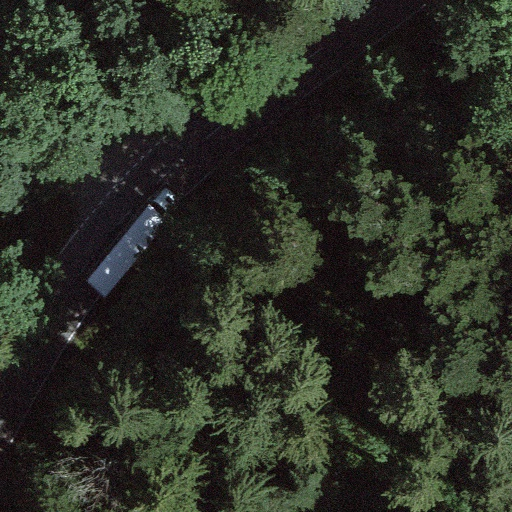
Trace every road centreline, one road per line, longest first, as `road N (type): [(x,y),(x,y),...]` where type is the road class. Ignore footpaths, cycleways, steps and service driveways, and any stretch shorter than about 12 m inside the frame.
road 1 (secondary): [(0,408),(47,321),(153,185),(224,119),(384,0)]
road 2 (track): [(511,108),(224,119)]
road 3 (track): [(0,190),(224,119)]
